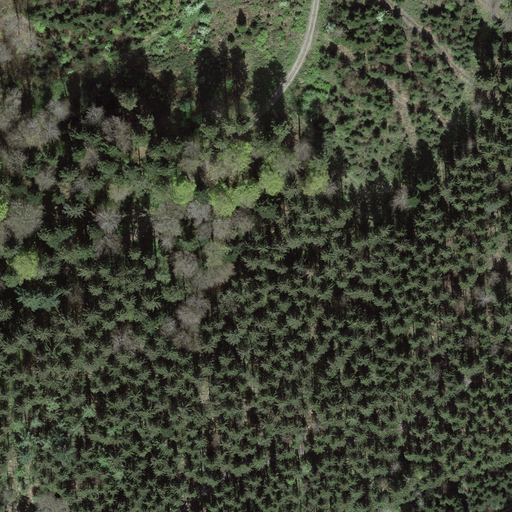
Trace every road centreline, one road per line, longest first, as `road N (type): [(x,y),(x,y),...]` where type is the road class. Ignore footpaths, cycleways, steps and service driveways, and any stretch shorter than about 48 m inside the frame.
road 1 (track): [(0,283),(94,257),(149,223),(282,81),(301,51),(315,0)]
road 2 (track): [(511,319),(454,387),(403,424),(251,466),(179,511)]
